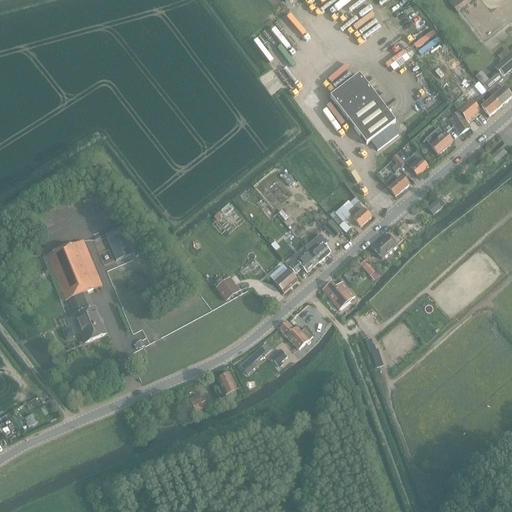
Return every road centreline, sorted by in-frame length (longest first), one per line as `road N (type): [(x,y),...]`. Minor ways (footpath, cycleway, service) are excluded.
road 1 (tertiary): [(0,462),(235,353),(511,114)]
road 2 (unknown): [(390,221),(329,125),(309,70),(326,56),(354,58),(409,117)]
